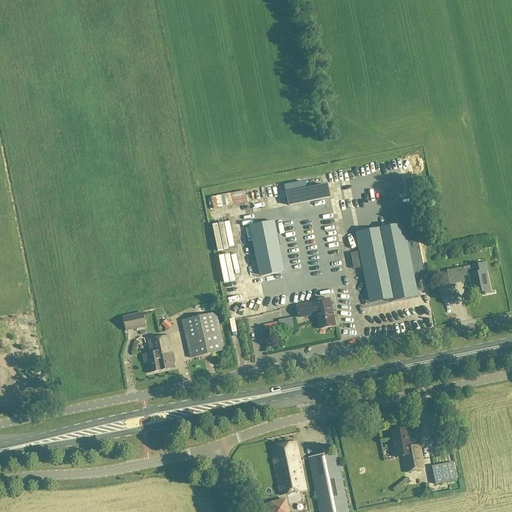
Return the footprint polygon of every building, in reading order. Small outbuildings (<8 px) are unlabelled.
[(284,187),(288,206),(329,198),(327,186),(305,191),(304,183),(284,187)] [(273,222),(249,227),(259,276),(283,271),(273,222)] [(298,224),(293,226),(298,237),(303,235),(298,224)] [(390,303),(417,298),(410,260),(420,258),(417,240),(406,242),(403,224),(355,233),(359,253),(351,255),(354,268),(361,267),(369,305),(389,300),(390,303)] [(235,233),(237,245),(251,243),(249,231),(235,233)] [(216,236),(218,248),(227,246),(225,235),(216,236)] [(485,264),(446,272),(449,285),(464,282),(463,276),(468,275),(472,297),(490,293),(485,272),(487,272),(485,264)] [(229,307),(241,305),(239,292),(227,294),(229,307)] [(296,307),(298,318),(315,315),(318,330),(335,327),(330,299),(312,302),(312,304),(296,307)] [(145,328),(142,314),(123,318),(126,332),(145,328)] [(181,322),(190,359),(224,351),(216,314),(181,322)] [(231,317),(234,329),(240,328),(237,315),(231,317)] [(278,322),(263,325),(264,331),(279,328),(278,322)] [(151,358),(171,354),(172,353),(168,337),(148,341),(151,354),(151,358)] [(151,358),(151,354),(143,356),(142,358),(143,361),(145,362),(147,374),(174,369),(173,363),(174,362),(173,358),(172,358),(171,354),(151,358)] [(395,458),(402,457),(405,473),(423,470),(419,445),(410,447),(407,429),(391,431),(394,450),(395,458)] [(437,455),(436,434),(423,434),(424,456),(437,455)] [(295,442),(270,448),(280,495),(305,490),(295,442)] [(347,511),(335,453),(308,458),(319,511),(347,511)] [(432,467),(435,484),(455,481),(452,463),(432,467)]
